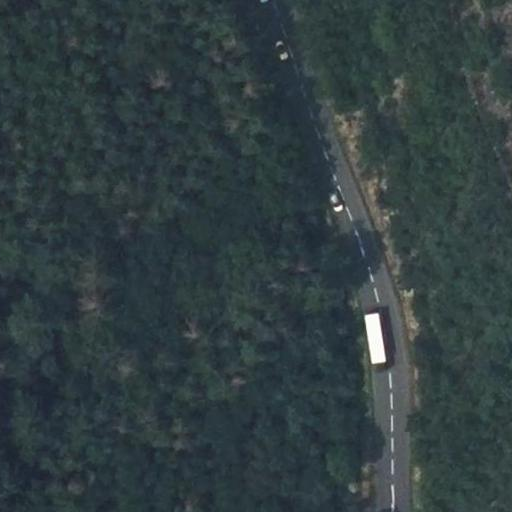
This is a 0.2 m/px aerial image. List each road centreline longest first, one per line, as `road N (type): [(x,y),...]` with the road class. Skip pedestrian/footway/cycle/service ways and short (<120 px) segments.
road 1 (secondary): [(401,511),(400,393),(378,271),(284,0)]
road 2 (track): [(511,186),(447,32),(443,0)]
